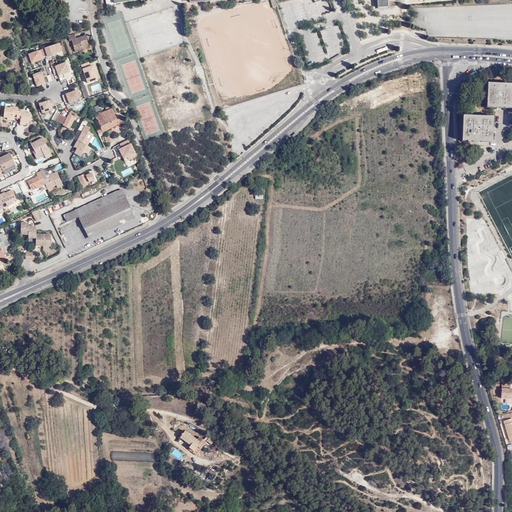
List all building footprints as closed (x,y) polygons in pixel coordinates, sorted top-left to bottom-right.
[(312,3),(307,5),(312,19),(315,18),(314,15),(316,14),(312,3)] [(184,43),(178,26),(170,29),(174,40),(169,42),(171,47),(184,43)] [(76,35),(69,37),(70,42),(72,42),(76,54),(90,49),(86,37),(77,39),(76,35)] [(58,44),(26,55),(29,64),(62,53),(58,44)] [(69,73),(65,63),(51,68),(54,75),(56,74),(58,77),(69,73)] [(90,64),(82,66),(89,85),(100,82),(94,67),(92,68),(90,64)] [(40,72),(31,75),(36,87),(45,83),(40,72)] [(64,90),(69,88),(68,83),(73,82),(72,79),(62,82),(64,90)] [(499,108),(511,109),(511,92),(511,84),(487,84),(486,108),(499,108)] [(76,91),(62,95),(64,102),(67,101),(67,103),(70,104),(80,101),(76,91)] [(51,100),(37,105),(40,115),(51,111),(50,107),(54,106),(51,100)] [(29,123),(30,113),(25,112),(25,110),(17,110),(17,107),(9,106),(9,107),(4,107),(3,116),(8,117),(13,117),(13,114),(16,114),(16,117),(20,117),(20,122),(25,123),(29,123)] [(111,109),(94,115),(100,127),(96,130),(98,134),(122,121),(120,118),(117,119),(111,109)] [(76,116),(73,115),(72,116),(68,114),(67,117),(60,113),(56,120),(64,123),(63,125),(70,128),(73,120),(74,120),(76,116)] [(461,141),(492,143),(493,128),(493,117),(463,116),(461,141)] [(76,149),(73,154),(79,158),(82,153),(89,155),(91,150),(86,147),(92,135),(87,133),(90,128),(85,125),(73,147),(76,149)] [(44,154),(50,151),(43,136),(31,142),(35,150),(33,151),(35,156),(43,152),(44,154)] [(116,146),(125,162),(136,156),(128,140),(116,146)] [(0,164),(3,171),(16,165),(10,152),(0,156),(0,164)] [(17,167),(16,165),(3,171),(4,173),(17,167)] [(57,185),(58,188),(65,185),(58,170),(54,173),(55,175),(48,178),(47,175),(43,168),(39,170),(40,171),(46,183),(47,186),(49,189),(57,185)] [(33,190),(39,187),(46,183),(40,171),(37,173),(39,175),(28,180),(33,190)] [(78,177),(82,187),(88,184),(88,183),(88,182),(84,174),(78,177)] [(5,192),(0,193),(0,197),(4,207),(17,200),(12,189),(5,192)] [(76,210),(78,217),(88,236),(133,216),(121,189),(76,210)] [(67,222),(78,217),(76,210),(64,215),(67,222)] [(20,232),(28,233),(29,225),(29,221),(22,221),(20,232)] [(28,233),(28,236),(36,236),(36,232),(36,229),(37,225),(36,225),(29,225),(28,233)] [(36,232),(36,236),(35,243),(43,244),(44,233),(36,232)] [(0,257),(5,256),(3,251),(7,250),(5,247),(10,245),(8,241),(5,235),(4,233),(0,234),(0,257)] [(44,233),(43,244),(50,245),(51,233),(44,233)] [(503,382),(502,397),(511,397),(511,387),(511,388),(511,383),(503,382)] [(206,419),(211,408),(199,404),(195,414),(206,419)] [(210,437),(206,442),(200,437),(197,439),(185,430),(180,438),(191,446),(188,450),(193,453),(196,456),(206,442),(207,441),(212,445),(215,440),(210,437)]
